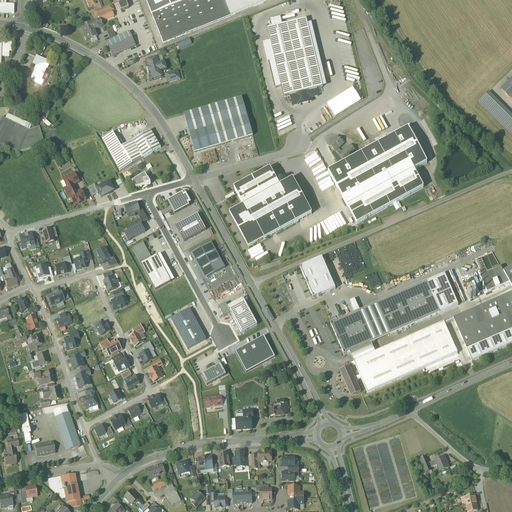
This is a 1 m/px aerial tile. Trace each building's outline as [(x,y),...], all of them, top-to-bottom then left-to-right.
[(7,6),(7,0),(0,0),(0,13),(14,14),(15,6),(7,6)] [(126,0),(86,0),(90,9),(99,5),(101,10),(94,12),(96,18),(115,11),(113,5),(126,0)] [(146,0),(164,44),(274,0),(146,0)] [(101,21),(83,28),(86,37),(85,37),(87,42),(97,38),(95,31),(103,28),(101,21)] [(307,22),(268,31),(276,64),(270,65),(275,91),(282,89),(284,99),(290,98),(293,108),(313,103),(313,100),(319,98),(317,91),(327,89),(313,26),(308,27),(307,22)] [(108,43),(114,57),(137,47),(131,33),(117,39),(113,29),(112,30),(111,28),(107,30),(112,41),(108,43)] [(189,39),(177,44),(179,51),(192,46),(189,39)] [(12,53),(12,42),(0,41),(0,76),(2,77),(2,58),(10,58),(10,52),(12,53)] [(38,53),(32,50),(29,56),(35,58),(38,53)] [(167,50),(157,53),(158,56),(159,59),(169,56),(167,50)] [(155,58),(146,61),(151,78),(152,81),(162,78),(160,72),(166,70),(164,62),(157,64),(155,58)] [(50,65),(37,59),(34,65),(38,67),(33,79),(39,82),(37,85),(42,87),(43,84),(40,82),(46,70),(48,71),(50,65)] [(178,71),(166,75),(168,84),(181,80),(178,71)] [(511,79),(501,91),(511,101),(511,79)] [(243,99),(185,115),(196,155),(254,139),(248,118),(243,99)] [(511,132),(511,115),(499,102),(489,111),(511,134),(511,132)] [(21,127),(3,119),(0,125),(0,149),(2,145),(19,153),(45,146),(40,128),(30,131),(32,126),(23,122),(27,115),(12,108),(9,116),(23,122),(21,127)] [(409,128),(328,172),(356,224),(423,188),(414,170),(427,162),(409,128)] [(102,140),(122,173),(162,149),(152,131),(123,148),(114,133),(102,140)] [(337,138),(329,146),(339,157),(343,153),(342,152),(341,153),(338,150),(343,145),(337,138)] [(249,249),(311,214),(291,179),(279,187),(269,170),(234,190),(243,206),(229,214),(249,249)] [(146,174),(132,182),(135,188),(152,185),(146,174)] [(71,198),(76,206),(87,200),(82,192),(78,194),(74,186),(80,183),(76,175),(64,181),(65,182),(62,183),(66,190),(65,190),(70,199),(71,198)] [(95,188),(100,197),(113,190),(108,180),(95,188)] [(185,190),(166,201),(174,216),(193,205),(185,190)] [(138,204),(125,208),(127,216),(137,213),(140,212),(138,206),(138,204)] [(140,212),(137,213),(143,224),(148,221),(140,205),(138,206),(140,212)] [(197,215),(175,227),(183,242),(206,230),(197,215)] [(41,232),(45,244),(54,241),(50,229),(41,232)] [(144,242),(133,248),(141,262),(152,256),(144,242)] [(212,242),(192,253),(205,277),(225,267),(212,242)] [(105,248),(97,253),(102,263),(111,258),(105,248)] [(84,256),(85,260),(91,258),(90,251),(83,252),(84,256)] [(152,256),(141,262),(156,289),(172,280),(157,253),(152,256)] [(511,287),(511,292),(454,321),(469,351),(511,330),(511,268),(503,273),(494,253),(475,262),(490,293),(510,284),(511,287)] [(84,256),(73,259),(76,269),(86,267),(85,260),(84,256)] [(334,288),(321,257),(300,267),(312,297),(334,288)] [(66,262),(56,264),(58,275),(69,272),(66,262)] [(46,266),(35,269),(38,279),(49,276),(46,266)] [(6,282),(8,290),(19,286),(16,278),(13,270),(8,272),(11,280),(6,282)] [(113,277),(103,281),(108,293),(117,289),(113,277)] [(351,354),(361,377),(362,380),(368,394),(458,355),(445,323),(376,353),(372,344),(441,314),(427,283),(331,325),(345,356),(351,354)] [(113,294),(115,299),(121,297),(124,296),(122,290),(113,294)] [(115,299),(111,301),(115,311),(126,307),(121,297),(115,299)] [(228,305),(232,314),(242,333),(258,325),(244,297),(228,305)] [(31,311),(25,300),(17,304),(19,308),(18,310),(20,314),(22,315),(22,314),(23,315),(31,311)] [(219,308),(224,318),(232,314),(228,305),(227,303),(219,308)] [(170,319),(187,350),(206,340),(189,308),(170,319)] [(7,309),(0,311),(0,320),(1,324),(8,322),(10,328),(18,326),(16,320),(13,321),(11,317),(10,317),(7,309)] [(60,318),(56,319),(59,328),(73,322),(70,314),(67,315),(60,318)] [(40,329),(36,318),(28,321),(29,326),(28,326),(29,331),(31,330),(31,332),(40,329)] [(102,320),(93,325),(100,337),(109,331),(102,320)] [(133,330),(136,334),(139,332),(140,334),(145,331),(141,325),(133,330)] [(130,337),(135,347),(144,342),(140,334),(139,332),(136,334),(130,337)] [(43,345),(40,336),(32,339),(35,348),(43,345)] [(63,340),(66,351),(76,348),(72,337),(63,340)] [(108,338),(97,343),(102,353),(105,352),(108,358),(123,351),(117,340),(110,343),(108,338)] [(264,338),(234,353),(246,373),(275,358),(264,338)] [(143,346),(145,351),(148,349),(150,352),(154,350),(150,342),(143,346)] [(139,354),(144,365),(154,360),(150,352),(148,349),(145,351),(139,354)] [(69,358),(73,370),(85,367),(81,357),(81,354),(78,355),(69,358)] [(123,354),(112,359),(119,373),(130,367),(123,354)] [(41,367),(49,364),(46,355),(38,357),(39,362),(33,364),(34,370),(41,368),(41,367)] [(160,360),(151,365),(153,369),(158,366),(158,367),(162,365),(160,360)] [(220,365),(201,375),(207,385),(226,375),(220,365)] [(153,381),(163,377),(158,367),(158,366),(153,369),(148,371),(153,381)] [(357,382),(355,379),(350,368),(345,370),(346,371),(341,373),(352,397),(356,395),(357,396),(362,394),(357,382)] [(39,382),(40,387),(48,386),(49,389),(56,387),(55,384),(56,384),(53,373),(45,375),(46,380),(39,382)] [(74,376),(78,389),(90,386),(86,373),(74,376)] [(62,400),(59,389),(50,391),(50,392),(44,393),(46,399),(51,398),(52,402),(62,400)] [(82,397),(86,409),(97,406),(93,394),(82,397)] [(148,400),(152,409),(162,404),(157,395),(148,400)] [(205,397),(206,409),(223,408),(222,399),(222,396),(221,396),(205,397)] [(271,411),(272,417),(286,416),(286,414),(290,413),(289,402),(285,403),(285,402),(279,402),(279,409),(278,410),(271,411)] [(137,406),(127,412),(132,420),(142,414),(137,406)] [(81,447),(67,407),(54,412),(67,452),(81,447)] [(237,420),(238,431),(253,430),(252,419),(254,419),(254,412),(245,412),(245,419),(237,420)] [(27,413),(20,414),(23,432),(24,432),(26,442),(30,441),(29,431),(30,431),(27,413)] [(193,433),(189,415),(182,417),(183,424),(175,426),(177,437),(193,433)] [(5,457),(6,466),(13,465),(18,464),(16,455),(15,455),(14,449),(20,448),(18,441),(8,443),(9,450),(10,450),(11,456),(5,457)] [(36,447),(38,458),(56,454),(54,443),(36,447)] [(273,452),(260,453),(261,456),(252,456),(253,471),(262,471),(261,464),(274,463),(273,452)] [(247,453),(237,454),(237,459),(234,459),(235,466),(238,466),(238,469),(248,469),(247,453)] [(231,455),(220,457),(221,469),(233,467),(231,455)] [(449,469),(444,457),(428,464),(425,457),(420,460),(423,468),(420,470),(423,478),(427,477),(426,474),(431,472),(430,469),(437,466),(440,473),(449,469)] [(212,458),(205,459),(207,471),(214,470),(215,473),(218,473),(217,463),(213,464),(212,458)] [(202,475),(202,472),(207,471),(205,459),(199,460),(200,466),(197,467),(199,475),(202,475)] [(288,467),(288,470),(298,471),(298,465),(294,465),(294,459),(282,459),(282,467),(288,467)] [(190,463),(178,466),(181,477),(191,474),(192,474),(191,469),(190,463)] [(151,480),(156,479),(157,483),(153,485),(156,491),(168,487),(166,480),(161,482),(160,477),(167,475),(164,466),(148,472),(151,480)] [(288,474),(282,474),(282,482),(294,482),(294,476),(298,476),(298,471),(288,470),(288,474)] [(63,488),(64,491),(61,491),(62,499),(67,499),(68,504),(71,503),(71,506),(73,505),(73,507),(74,508),(81,507),(83,508),(86,504),(86,500),(90,499),(90,496),(80,497),(75,473),(61,476),(63,485),(60,486),(60,489),(63,488)] [(469,485),(461,489),(464,496),(472,493),(469,485)] [(173,486),(165,491),(173,506),(181,501),(173,486)] [(36,487),(27,489),(27,494),(28,499),(38,497),(36,487)] [(299,488),(288,487),(288,496),(294,496),(294,499),(303,499),(303,494),(299,494),(299,488)] [(268,490),(260,490),(260,492),(260,501),(272,500),(271,490),(268,490)] [(233,504),(243,503),(242,491),(233,492),(233,504)] [(243,503),(252,503),(251,491),(242,491),(243,503)] [(133,492),(126,498),(133,506),(140,500),(133,492)] [(207,501),(198,493),(192,500),(195,503),(193,505),(198,510),(207,501)] [(0,496),(0,502),(1,508),(12,506),(9,494),(0,496)] [(220,498),(220,494),(211,494),(212,498),(212,505),(217,504),(217,509),(227,509),(227,498),(220,498)] [(474,496),(461,499),(462,504),(465,504),(467,511),(474,511),(478,511),(474,496)] [(294,503),(288,502),(288,510),(299,511),(299,505),(303,505),(303,499),(294,499),(294,503)]
